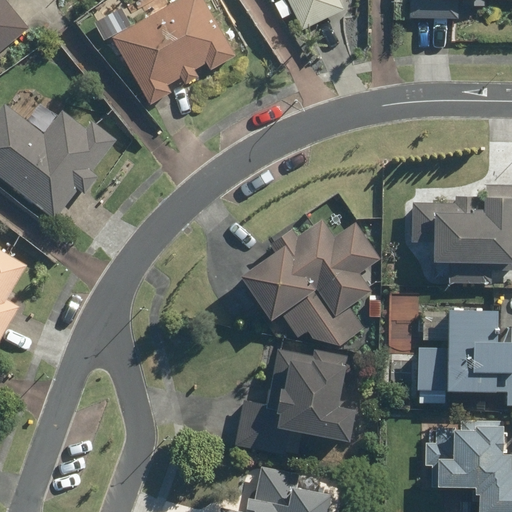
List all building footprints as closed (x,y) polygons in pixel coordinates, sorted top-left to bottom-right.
[(0,0),(0,48),(29,25),(8,0),(0,0)] [(236,52),(205,0),(171,0),(112,35),(150,101),(171,89),(167,82),(181,75),(185,81),(198,74),(195,68),(207,61),(211,68),(236,52)] [(288,0),(302,27),(302,26),(344,6),(340,0),(288,0)] [(409,0),(409,16),(459,17),(459,3),(485,3),(485,0),(409,0)] [(5,102),(0,108),(0,173),(55,216),(78,187),(84,192),(97,174),(92,170),(116,138),(92,119),(87,126),(63,106),(43,132),(5,102)] [(511,182),(484,182),(485,205),(478,205),(478,193),(456,193),(455,198),(411,199),(411,240),(434,240),(434,257),(448,258),(449,280),(493,281),(492,269),(511,268),(511,182)] [(275,248),(241,271),(271,316),(282,309),(299,334),(307,328),(314,338),(339,343),(363,326),(349,305),(372,289),(360,271),(381,257),(355,221),(335,235),(322,217),(298,233),(292,226),(271,242),(275,248)] [(0,338),(20,305),(6,297),(27,263),(0,246),(0,338)] [(511,337),(496,337),(498,306),(449,304),(448,346),(418,345),(418,386),(420,386),(420,402),(445,402),(446,388),(448,388),(449,386),(507,387),(507,402),(511,402),(511,337)] [(243,397),(234,443),(285,454),(291,425),(349,438),(356,406),(338,402),(348,354),(316,347),(315,353),(278,345),(266,402),(243,397)] [(511,511),(511,449),(502,449),(503,419),(460,418),(460,426),(437,425),(436,441),(426,441),(425,463),(432,463),(431,481),(476,483),(476,488),(473,488),(473,498),(480,499),(479,511),(511,511)] [(220,506),(219,511),(326,511),(331,491),(297,484),(299,472),(261,465),(255,494),(248,493),(246,508),(234,506),(234,510),(220,506)]
